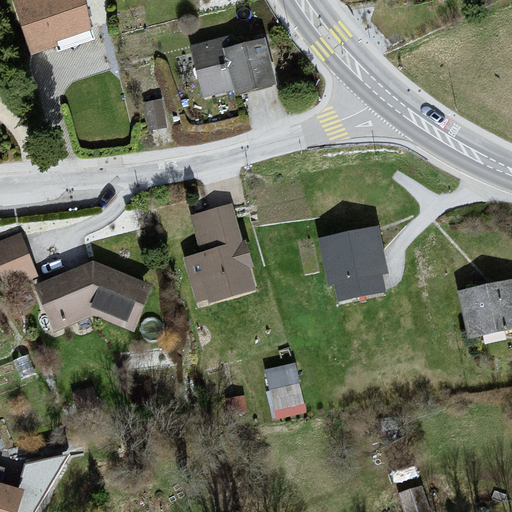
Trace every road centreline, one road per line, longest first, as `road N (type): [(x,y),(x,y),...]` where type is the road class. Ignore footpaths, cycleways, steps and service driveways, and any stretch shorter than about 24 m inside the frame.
road 1 (residential): [(381,91),(347,118),(206,163),(115,180),(0,186)]
road 2 (tertiary): [(511,172),(454,144),(381,91)]
road 3 (tertiary): [(381,91),(298,0)]
